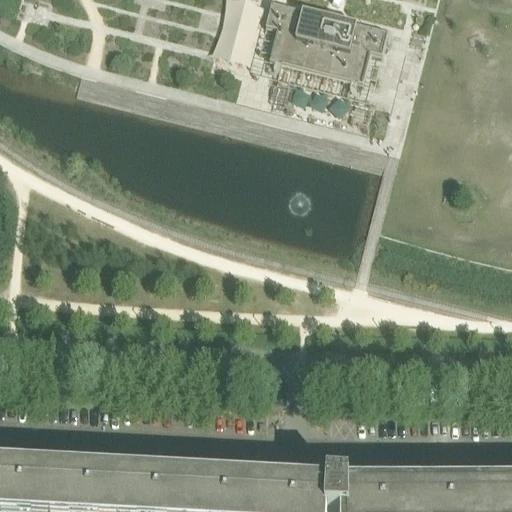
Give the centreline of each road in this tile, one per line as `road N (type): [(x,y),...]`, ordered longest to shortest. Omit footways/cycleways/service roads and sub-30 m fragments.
road 1 (residential): [(296,453),(173,453),(0,435)]
road 2 (residential): [(511,453),(296,453)]
